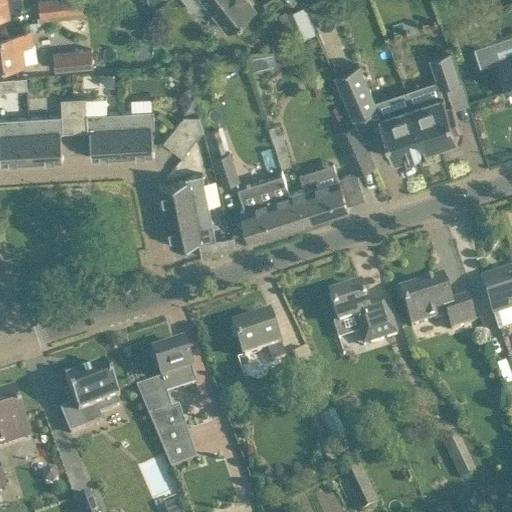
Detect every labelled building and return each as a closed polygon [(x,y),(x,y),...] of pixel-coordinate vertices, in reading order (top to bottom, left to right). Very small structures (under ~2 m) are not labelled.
[(21,0),(0,0),(0,11),(23,9),(21,0)] [(37,15),(38,20),(42,20),(90,15),(90,9),(84,10),(81,0),(39,0),(41,15),(37,15)] [(254,7),(248,0),(185,0),(192,9),(204,11),(210,5),(228,28),(254,7)] [(289,8),(288,9),(294,25),(300,38),(305,36),(305,37),(316,32),(304,6),(293,11),(291,12),(289,8)] [(29,30),(8,32),(0,33),(0,63),(37,59),(35,42),(31,43),(29,30)] [(56,69),(57,69),(57,72),(88,69),(88,66),(93,66),(93,64),(101,63),(100,54),(92,55),(92,47),(54,51),(56,69)] [(428,56),(438,86),(461,79),(451,49),(428,56)] [(511,52),(498,57),(511,95),(511,94),(511,52)] [(334,74),(353,115),(378,104),(359,62),(334,74)] [(101,72),(101,80),(108,86),(115,85),(115,72),(101,72)] [(26,75),(18,76),(0,77),(0,88),(27,87),(26,75)] [(444,94),(413,104),(427,146),(433,144),(435,148),(452,142),(450,138),(458,136),(452,119),(456,118),(457,119),(458,119),(452,101),(451,102),(451,103),(447,104),(444,94)] [(86,96),(61,97),(62,108),(86,107),(86,96)] [(185,98),(181,105),(183,112),(196,109),(193,96),(185,98)] [(428,150),(427,146),(413,104),(379,115),(382,126),(378,127),(378,126),(376,126),(382,144),(384,144),(383,143),(388,141),(393,157),(405,153),(406,157),(428,150)] [(120,110),(122,152),(132,151),(132,154),(153,153),(152,126),(154,125),(153,108),(120,110)] [(91,156),(113,155),(113,152),(122,152),(120,110),(86,112),(87,129),(90,129),(91,156)] [(29,116),(31,157),(41,157),(41,159),(63,158),(61,131),(63,131),(62,113),(29,116)] [(184,115),(175,126),(193,141),(203,129),(199,115),(184,115)] [(0,154),(0,161),(22,160),(22,158),(31,157),(29,116),(0,117),(0,154)] [(340,129),(338,129),(357,171),(364,168),(375,163),(355,121),(340,129)] [(292,165),(284,142),(286,142),(282,131),(281,132),(278,123),(269,126),(282,168),(292,165)] [(223,183),(239,178),(231,150),(227,151),(223,140),(211,144),(223,183)] [(167,205),(169,214),(209,206),(203,173),(186,176),(186,178),(160,184),(164,205),(167,205)] [(289,193),(300,224),(349,208),(339,177),(289,193)] [(289,193),(240,208),(251,240),(300,224),(289,193)] [(168,223),(172,245),(216,235),(209,206),(169,214),(170,223),(168,223)] [(232,232),(216,235),(219,250),(236,245),(232,232)] [(499,333),(511,328),(511,270),(482,281),(499,333)] [(399,291),(406,310),(411,327),(447,316),(451,330),(476,322),(468,297),(452,302),(443,277),(399,291)] [(397,335),(394,327),(388,308),(370,314),(361,287),(330,296),(340,327),(355,322),(363,346),(397,335)] [(234,328),(240,347),(244,358),(268,350),(272,363),(286,359),(282,345),(280,345),(270,316),(234,328)] [(138,387),(137,388),(171,469),(197,461),(197,460),(186,425),(172,430),(161,393),(182,386),(183,389),(197,385),(192,371),(193,371),(190,363),(184,344),(154,354),(162,379),(138,388),(138,387)] [(316,404),(331,397),(323,381),(323,382),(307,349),(293,356),(316,404)] [(71,434),(86,428),(101,422),(98,415),(119,406),(116,400),(120,399),(107,365),(66,381),(72,397),(68,399),(72,407),(62,411),(71,434)] [(323,381),(331,397),(338,394),(330,378),(323,381)] [(0,447),(30,438),(21,411),(15,392),(0,397),(0,447)] [(473,475),(457,440),(445,446),(461,480),(473,475)] [(48,467),(43,473),(46,481),(54,482),(59,476),(56,468),(48,467)] [(344,476),(361,511),(364,511),(379,505),(361,468),(344,476)] [(75,500),(79,511),(98,511),(92,494),(75,500)] [(182,511),(177,499),(163,504),(166,511),(182,511)]
